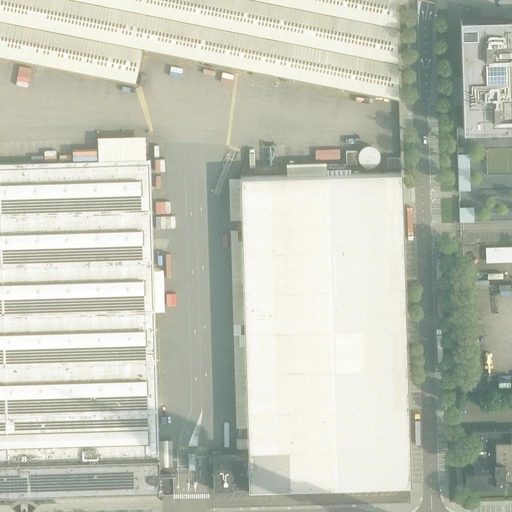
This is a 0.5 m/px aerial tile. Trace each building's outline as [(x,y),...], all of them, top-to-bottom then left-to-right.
[(395,0),(0,0),(0,56),(135,84),(142,49),(398,100),(396,6),(395,0)] [(461,20),(460,20),(462,77),(462,104),(463,131),(464,131),(464,130),(486,129),(511,128),(511,19),(504,19),(461,21),(461,20)] [(356,151),(346,151),(346,164),(357,163),(356,151)] [(458,154),(459,190),(471,190),(470,153),(458,154)] [(401,167),(400,158),(387,158),(387,168),(401,167)] [(158,458),(150,160),(0,164),(0,496),(9,496),(10,498),(39,497),(39,495),(159,492),(159,493),(160,493),(160,491),(160,475),(159,458),(158,458)] [(241,177),(249,454),(213,455),(214,490),(410,485),(407,372),(401,172),(241,177)] [(474,221),(474,207),(459,207),(460,222),(474,221)] [(511,246),(486,247),(486,262),(511,261),(511,246)] [(480,373),(471,373),(471,385),(480,385),(480,373)] [(470,431),(471,448),(471,464),(474,464),(474,473),(465,473),(466,492),(505,490),(504,484),(505,484),(505,479),(511,478),(511,434),(511,435),(511,429),(470,431)] [(174,492),(173,480),(173,475),(160,475),(160,491),(163,491),(163,493),(174,492)]
